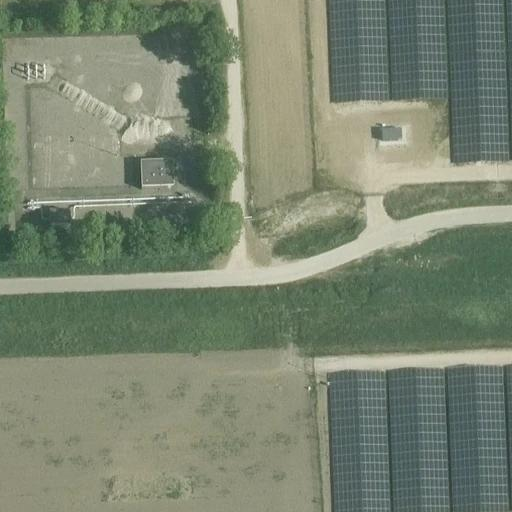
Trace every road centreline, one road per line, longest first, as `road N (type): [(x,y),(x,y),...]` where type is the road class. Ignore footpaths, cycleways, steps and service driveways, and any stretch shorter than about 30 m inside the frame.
road 1 (track): [(511,214),(416,223),(270,277),(0,286)]
road 2 (unclassified): [(240,278),(228,0)]
